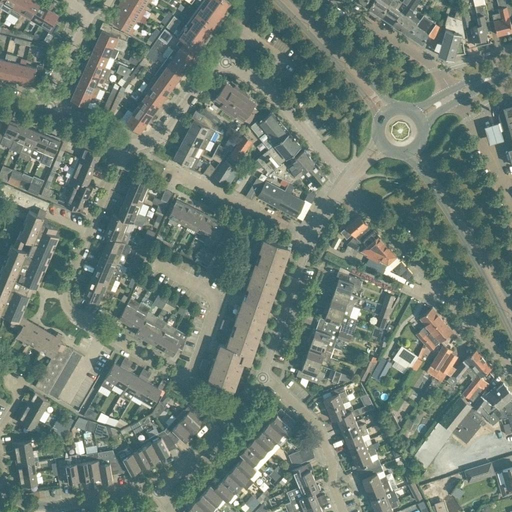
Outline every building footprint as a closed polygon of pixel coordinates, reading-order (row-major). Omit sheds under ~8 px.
[(0,6),(0,7),(9,13),(16,0),(4,0),(4,1),(0,6)] [(18,18),(29,0),(16,0),(9,13),(18,18)] [(31,18),(40,3),(35,0),(29,0),(18,18),(24,22),(28,15),(31,18)] [(144,8),(146,4),(139,0),(121,0),(121,1),(142,14),(146,9),(144,8)] [(208,0),(204,7),(202,5),(192,18),(194,20),(187,30),(185,29),(180,35),(197,48),(231,0),(230,0),(208,0)] [(373,0),(369,7),(381,15),(391,0),(373,0)] [(396,25),(404,13),(395,8),(398,3),(394,0),(391,0),(381,15),(396,25)] [(419,0),(431,0),(433,1),(433,0),(414,0),(410,8),(413,10),(419,0)] [(487,15),(484,3),(485,3),(484,0),(473,0),(479,24),(471,26),(476,46),(490,42),(490,41),(488,41),(486,32),(488,31),(485,21),(489,20),(488,15),(487,15)] [(497,34),(511,30),(511,28),(509,15),(511,14),(511,13),(508,0),(497,0),(499,8),(500,12),(492,14),(497,34)] [(139,20),(142,14),(121,1),(118,5),(121,7),(118,12),(135,23),(137,19),(139,20)] [(41,23),(49,8),(40,3),(31,18),(41,23)] [(54,35),(60,24),(55,21),(59,14),(49,8),(41,23),(50,29),(48,32),(54,35)] [(460,53),(465,52),(463,43),(465,42),(465,43),(466,43),(460,8),(461,13),(456,11),(454,17),(448,15),(448,14),(446,19),(445,24),(446,24),(446,23),(447,24),(441,42),(439,41),(436,48),(435,47),(435,48),(441,50),(440,54),(438,53),(438,54),(454,59),(454,58),(452,58),(454,53),(460,53)] [(467,11),(461,12),(464,26),(470,24),(467,11)] [(135,23),(118,12),(115,18),(112,16),(109,20),(131,33),(134,28),(133,27),(135,23)] [(404,13),(396,25),(410,35),(420,19),(414,15),(411,19),(404,13)] [(420,19),(410,35),(413,37),(422,43),(428,34),(434,37),(441,27),(423,14),(420,19)] [(173,31),(177,27),(181,21),(174,16),(167,26),(173,31)] [(124,32),(112,27),(112,26),(110,32),(102,29),(98,39),(119,49),(119,48),(124,51),(127,44),(126,40),(127,40),(129,35),(124,32)] [(158,37),(162,40),(168,31),(164,28),(158,37)] [(155,49),(162,40),(158,37),(151,46),(155,49)] [(114,58),(119,49),(98,39),(93,49),(114,58)] [(191,61),(198,52),(180,39),(176,45),(180,47),(177,51),(191,61)] [(149,57),(155,49),(151,46),(145,55),(149,57)] [(191,61),(177,51),(173,48),(166,57),(185,70),(191,61)] [(93,49),(89,59),(104,66),(110,68),(114,58),(93,49)] [(11,78),(15,62),(17,55),(7,52),(5,59),(1,76),(11,78)] [(136,64),(140,59),(136,56),(131,54),(128,60),(136,64)] [(178,79),(185,70),(166,57),(160,65),(178,79)] [(26,65),(26,64),(27,60),(21,58),(20,63),(15,62),(11,78),(22,81),(26,65)] [(112,69),(104,66),(89,59),(84,69),(106,78),(107,79),(112,69)] [(126,80),(129,75),(128,74),(132,69),(120,63),(116,71),(124,75),(122,77),(126,80)] [(40,77),(43,65),(37,64),(36,67),(26,65),(22,81),(32,84),(34,76),(40,77)] [(172,87),(178,79),(160,65),(154,74),(172,87)] [(103,84),(106,78),(84,69),(80,79),(96,86),(98,81),(103,84)] [(126,80),(129,83),(132,78),(134,79),(136,75),(133,72),(130,75),(129,75),(126,80)] [(166,96),(172,87),(154,74),(148,83),(166,96)] [(126,80),(122,77),(121,77),(117,82),(122,85),(121,86),(126,80)] [(96,86),(80,79),(76,88),(95,97),(97,92),(100,87),(96,86)] [(125,88),(129,83),(126,80),(121,86),(119,89),(124,91),(125,88)] [(226,112),(243,90),(239,87),(237,89),(226,81),(223,85),(219,81),(210,94),(215,97),(213,99),(220,104),(219,106),(226,112)] [(111,92),(115,94),(119,85),(115,83),(111,92)] [(159,105),(166,96),(148,83),(141,92),(142,92),(159,105)] [(99,99),(95,97),(76,88),(71,98),(87,105),(89,101),(90,102),(95,101),(97,102),(99,99)] [(119,102),(124,91),(119,89),(115,100),(119,102)] [(243,90),(226,112),(234,117),(235,115),(243,121),(244,119),(249,122),(258,110),(253,106),(256,102),(245,94),(246,93),(243,90)] [(110,104),(115,94),(111,92),(106,102),(110,104)] [(139,104),(153,114),(159,105),(142,92),(138,97),(136,101),(139,104)] [(112,117),(119,102),(115,100),(111,109),(108,115),(112,117)] [(106,114),(110,104),(106,102),(102,112),(106,114)] [(147,122),(153,114),(139,104),(133,112),(147,122)] [(511,104),(505,107),(505,108),(502,110),(500,112),(500,115),(501,118),(503,120),(506,121),(508,121),(509,120),(511,130),(511,146),(508,148),(511,161),(511,104)] [(201,112),(211,120),(216,123),(220,118),(215,115),(205,107),(201,112)] [(260,137),(280,120),(272,111),(258,123),(257,120),(250,125),(260,137)] [(140,131),(147,122),(133,112),(126,121),(140,131)] [(189,128),(210,139),(215,130),(220,132),(222,128),(203,115),(200,121),(194,118),(189,128)] [(498,117),(482,122),(487,139),(502,135),(498,117)] [(2,124),(0,127),(0,142),(1,140),(11,144),(20,123),(10,119),(7,126),(2,124)] [(275,143),(289,131),(280,120),(260,137),(269,148),(275,143)] [(20,151),(29,127),(20,123),(11,144),(10,147),(20,151)] [(30,155),(40,131),(29,127),(20,151),(18,156),(28,160),(30,155)] [(210,139),(189,128),(184,137),(199,146),(205,149),(205,148),(210,139)] [(40,159),(50,135),(40,131),(30,155),(40,159)] [(269,172),(301,145),(293,137),(289,131),(275,143),(269,148),(254,161),(259,168),(263,165),(263,166),(264,165),(269,172)] [(60,137),(55,135),(54,137),(50,135),(40,159),(51,164),(61,140),(59,139),(60,137)] [(226,159),(215,175),(228,184),(239,168),(234,164),(237,160),(238,161),(252,141),(243,135),(229,154),(226,159)] [(100,154),(93,151),(96,143),(84,137),(80,145),(84,147),(80,157),(96,163),(100,154)] [(194,155),(199,146),(184,137),(179,147),(194,155)] [(219,144),(214,153),(222,158),(229,149),(219,144)] [(179,147),(174,157),(188,165),(193,168),(199,157),(194,155),(179,147)] [(304,171),(315,162),(304,149),(291,160),(293,162),(287,167),(283,162),(271,172),(270,172),(279,177),(282,178),(289,181),(292,182),(298,176),(304,171)] [(214,153),(212,157),(220,161),(222,158),(214,153)] [(92,174),(96,163),(80,157),(75,167),(92,174)] [(312,189),(328,178),(315,162),(304,171),(312,181),(308,184),(312,189)] [(204,171),(210,175),(215,167),(210,163),(204,171)] [(8,181),(13,169),(3,165),(0,171),(0,177),(2,179),(8,181)] [(92,174),(75,167),(70,165),(66,175),(71,177),(75,179),(75,178),(88,184),(92,174)] [(13,169),(8,181),(13,183),(18,185),(23,173),(13,169)] [(33,177),(32,177),(23,173),(18,185),(27,189),(31,181),(31,182),(33,177)] [(147,192),(151,182),(134,175),(134,177),(132,176),(130,181),(132,182),(130,186),(147,192)] [(298,176),(292,182),(298,185),(301,184),(302,180),(298,176)] [(88,184),(75,178),(75,179),(71,177),(69,183),(73,184),(72,189),(88,196),(92,186),(88,184)] [(286,187),(289,181),(282,178),(279,183),(284,186),(286,187)] [(36,290),(38,285),(41,278),(39,277),(43,266),(45,267),(48,259),(47,259),(49,254),(51,254),(54,247),(52,246),(54,241),(56,242),(59,234),(55,232),(57,227),(42,221),(43,217),(47,209),(50,202),(0,180),(0,196),(8,200),(12,202),(13,202),(29,209),(26,216),(28,217),(23,228),(21,227),(14,244),(12,243),(8,251),(10,252),(6,262),(4,261),(1,269),(2,270),(0,275),(0,274),(0,312),(19,320),(16,325),(21,327),(16,334),(24,339),(25,337),(35,343),(34,344),(41,349),(42,347),(47,350),(46,351),(52,355),(45,368),(36,384),(35,385),(40,388),(43,390),(48,393),(51,387),(54,382),(58,376),(61,371),(64,365),(67,360),(70,354),(74,349),(69,346),(67,350),(64,348),(66,344),(25,321),(27,318),(21,314),(25,306),(23,305),(25,300),(27,301),(31,290),(35,292),(36,290)] [(41,186),(31,182),(31,181),(27,189),(38,193),(41,186)] [(266,181),(258,196),(276,205),(284,190),(266,181)] [(304,201),(290,193),(294,185),(289,182),(286,187),(284,190),(276,205),(296,216),(304,201)] [(45,186),(41,195),(50,199),(54,189),(45,186)] [(142,202),(147,192),(130,186),(126,196),(142,202)] [(82,205),(84,206),(88,196),(72,189),(67,199),(60,196),(58,200),(57,202),(79,211),(82,205)] [(161,198),(168,201),(172,192),(165,189),(161,198)] [(309,190),(305,199),(311,202),(316,194),(309,190)] [(138,212),(142,202),(126,196),(122,206),(138,212)] [(163,211),(168,201),(161,198),(157,208),(163,211)] [(186,204),(176,199),(174,204),(171,202),(166,214),(171,216),(168,221),(175,225),(186,204)] [(188,225),(196,208),(186,204),(175,225),(176,225),(179,220),(188,225)] [(146,216),(138,212),(122,206),(118,215),(142,225),(146,216)] [(197,229),(205,213),(196,208),(188,225),(197,229)] [(118,215),(113,213),(109,223),(125,230),(129,221),(142,226),(142,225),(118,215)] [(204,240),(215,218),(205,213),(197,229),(198,230),(195,236),(204,240)] [(362,240),(373,230),(359,214),(346,225),(347,226),(341,231),(347,238),(352,232),(355,235),(348,244),(357,248),(362,240)] [(204,240),(204,241),(203,243),(209,245),(213,237),(217,239),(218,238),(220,239),(225,230),(222,229),(225,223),(215,218),(204,240)] [(109,223),(105,233),(132,245),(132,244),(128,242),(132,233),(125,230),(109,223)] [(152,241),(155,232),(148,228),(146,233),(150,234),(148,239),(152,241)] [(388,264),(397,256),(374,229),(373,230),(362,240),(357,248),(356,250),(369,257),(378,262),(380,259),(388,264)] [(128,254),(132,245),(105,233),(105,234),(109,236),(105,245),(128,254)] [(144,250),(147,251),(152,241),(148,239),(148,240),(144,238),(143,241),(140,248),(144,250)] [(284,258),(288,246),(264,238),(227,345),(221,343),(208,379),(232,387),(241,363),(243,364),(244,361),(250,363),(252,358),(243,354),(244,352),(250,354),(255,342),(257,343),(262,330),(259,329),(267,306),(270,307),(274,294),(272,293),(279,271),(282,272),(287,258),(284,258)] [(0,256),(0,267),(10,244),(6,242),(0,256)] [(105,245),(101,255),(118,262),(119,258),(125,260),(127,255),(128,254),(105,245)] [(248,247),(245,256),(251,258),(254,249),(248,247)] [(143,261),(147,251),(140,248),(136,258),(143,261)] [(207,266),(211,258),(199,252),(195,260),(207,266)] [(123,265),(123,264),(101,255),(97,265),(122,275),(123,271),(120,270),(122,264),(123,265)] [(388,264),(380,259),(378,262),(369,257),(366,262),(365,265),(382,273),(384,270),(386,266),(388,264)] [(389,270),(401,282),(412,272),(400,260),(389,270)] [(120,280),(122,275),(97,265),(93,275),(114,284),(116,279),(120,280)] [(359,290),(362,280),(359,279),(359,277),(338,270),(336,276),(339,277),(337,282),(334,282),(333,287),(351,293),(353,288),(359,290)] [(111,290),(114,284),(93,275),(89,285),(113,295),(115,291),(111,290)] [(140,278),(137,284),(147,290),(148,288),(150,284),(140,278)] [(235,283),(232,292),(238,294),(242,285),(235,283)] [(113,295),(89,285),(84,296),(106,305),(108,306),(112,296),(113,296),(113,295)] [(359,296),(351,293),(333,287),(331,291),(333,292),(331,298),(353,306),(355,301),(357,300),(359,296)] [(165,301),(169,295),(160,290),(158,293),(156,296),(165,301)] [(387,293),(383,304),(390,307),(394,296),(387,293)] [(178,301),(169,295),(165,301),(175,307),(178,301)] [(128,322),(140,302),(131,297),(119,317),(128,322)] [(325,307),(350,316),(353,306),(331,298),(330,303),(327,302),(325,307)] [(151,306),(150,306),(141,301),(140,302),(128,322),(137,328),(138,328),(148,311),(151,306)] [(387,317),(390,307),(383,304),(379,315),(387,317)] [(422,340),(443,319),(432,306),(420,317),(426,324),(416,333),(422,340)] [(350,316),(325,307),(324,312),(326,313),(324,318),(329,320),(327,326),(354,336),(355,335),(347,332),(350,326),(347,325),(350,316)] [(157,316),(148,311),(138,328),(137,328),(135,332),(145,338),(157,316)] [(379,315),(376,324),(383,327),(385,321),(386,319),(387,317),(379,315)] [(154,343),(166,322),(157,316),(145,338),(154,343)] [(223,319),(220,328),(226,330),(229,321),(223,319)] [(432,348),(452,331),(443,319),(422,340),(425,343),(432,348)] [(176,327),(167,322),(166,322),(154,343),(163,349),(173,333),(176,327)] [(313,327),(309,338),(332,346),(334,341),(336,341),(337,337),(349,341),(350,340),(353,341),(354,336),(327,326),(325,331),(313,327)] [(173,333),(163,349),(173,354),(182,339),(173,333)] [(383,339),(380,338),(378,343),(385,346),(387,341),(389,337),(384,335),(383,339)] [(309,338),(308,343),(310,344),(308,349),(329,356),(330,351),(331,349),(332,346),(309,338)] [(409,369),(417,354),(402,344),(393,358),(409,369)] [(438,353),(431,364),(439,369),(439,370),(440,368),(445,360),(452,349),(444,344),(443,344),(445,345),(439,354),(438,353)] [(480,367),(487,360),(477,348),(462,361),(447,379),(453,385),(462,374),(463,376),(468,372),(472,376),(481,368),(480,367)] [(79,359),(82,354),(84,356),(85,355),(82,354),(74,349),(70,354),(79,359)] [(302,359),(320,365),(322,359),(328,362),(330,357),(308,349),(307,354),(304,353),(302,359)] [(76,365),(79,359),(70,354),(67,360),(76,365)] [(392,361),(382,356),(371,375),(379,380),(381,377),(383,378),(392,361)] [(115,382),(129,359),(125,357),(120,365),(114,361),(101,384),(111,390),(115,382)] [(202,358),(199,367),(205,369),(209,360),(202,358)] [(376,362),(369,359),(367,358),(363,368),(369,370),(371,372),(376,362)] [(121,396),(134,373),(128,369),(132,361),(129,359),(115,382),(124,388),(120,395),(121,396)] [(318,370),(320,365),(302,359),(301,363),(303,364),(301,369),(299,369),(297,375),(309,379),(317,382),(323,377),(325,372),(318,370)] [(73,370),(76,365),(67,360),(64,365),(73,370)] [(445,360),(440,368),(447,373),(452,365),(445,360)] [(483,389),(478,385),(484,379),(481,376),(492,366),(487,360),(480,367),(481,368),(472,376),(475,373),(476,375),(462,392),(473,401),(483,389)] [(73,370),(64,365),(61,371),(70,376),(73,370)] [(131,399),(148,370),(143,368),(139,375),(134,373),(121,396),(130,401),(131,399)] [(364,380),(369,370),(363,368),(358,378),(364,380)] [(148,370),(131,399),(140,405),(144,399),(153,383),(147,380),(151,372),(148,370)] [(70,376),(61,371),(58,376),(66,381),(70,376)] [(341,372),(338,382),(344,380),(346,381),(351,379),(352,376),(341,372)] [(63,387),(66,381),(58,376),(54,382),(63,387)] [(153,404),(162,389),(166,381),(162,379),(160,383),(159,383),(158,386),(153,383),(144,399),(153,404)] [(60,392),(63,387),(54,382),(51,387),(60,392)] [(511,400),(509,397),(511,394),(511,392),(503,382),(496,388),(494,386),(488,392),(484,389),(484,390),(473,405),(476,407),(480,410),(492,424),(501,417),(501,418),(507,417),(506,412),(507,412),(508,412),(511,411),(511,400)] [(326,410),(343,403),(350,400),(343,385),(322,394),(326,404),(324,405),(326,410)] [(57,397),(60,392),(51,387),(48,393),(49,393),(57,398),(59,399),(60,399),(57,397)] [(44,409),(49,399),(34,390),(28,400),(44,409)] [(367,393),(360,396),(364,405),(371,402),(367,393)] [(476,407),(473,405),(472,405),(460,396),(440,420),(452,431),(466,442),(481,424),(479,422),(483,418),(481,416),(482,416),(474,410),(476,407)] [(28,400),(23,409),(38,418),(44,422),(50,412),(44,409),(28,400)] [(332,419),(337,417),(358,408),(353,410),(351,405),(345,408),(343,403),(326,410),(328,414),(330,413),(332,419)] [(201,415),(198,412),(192,407),(187,412),(184,408),(176,416),(193,432),(200,424),(200,423),(203,419),(200,416),(201,415)] [(339,428),(356,421),(353,415),(360,413),(358,408),(337,417),(339,422),(337,423),(339,428)] [(33,428),(38,418),(23,409),(17,419),(33,428)] [(95,419),(98,413),(95,411),(92,413),(87,409),(86,411),(83,415),(95,419)] [(391,410),(385,414),(393,430),(399,427),(391,410)] [(282,433),(295,420),(286,412),(281,417),(277,413),(269,421),(282,433)] [(377,424),(382,421),(377,412),(374,413),(376,418),(374,419),(376,424),(377,424)] [(104,413),(100,421),(105,422),(108,417),(109,415),(104,413)] [(89,420),(82,417),(79,416),(74,425),(86,429),(89,420)] [(185,440),(193,432),(176,416),(165,428),(175,443),(181,436),(185,440)] [(58,417),(52,427),(60,431),(61,430),(67,429),(69,429),(69,428),(71,424),(68,422),(63,419),(58,417)] [(105,422),(115,425),(118,420),(108,417),(105,422)] [(118,420),(115,425),(120,427),(128,422),(120,417),(118,420)] [(418,422),(410,418),(406,426),(414,430),(418,422)] [(132,428),(141,423),(139,419),(130,424),(132,428)] [(89,420),(86,429),(94,432),(95,430),(98,422),(89,420)] [(452,431),(440,420),(416,453),(429,462),(443,443),(452,431)] [(275,441),(282,433),(269,421),(262,429),(275,441)] [(356,421),(339,428),(340,432),(343,431),(345,437),(366,428),(364,423),(358,426),(356,421)] [(387,431),(382,421),(377,424),(379,429),(381,434),(387,431)] [(132,428),(130,424),(120,430),(122,433),(127,431),(132,428)] [(165,428),(150,437),(161,457),(170,452),(169,450),(168,449),(175,445),(176,446),(177,446),(175,443),(165,428)] [(347,448),(364,441),(362,435),(368,433),(366,428),(345,437),(347,442),(345,443),(347,448)] [(255,437),(268,449),(275,441),(262,429),(255,437)] [(161,457),(150,437),(140,442),(143,447),(151,462),(161,457)] [(247,445),(260,457),(268,449),(255,437),(247,445)] [(15,453),(33,450),(31,439),(13,442),(15,453)] [(364,441),(347,448),(349,452),(351,451),(353,457),(374,448),(372,443),(366,446),(364,441)] [(130,445),(114,453),(115,455),(121,472),(129,468),(131,473),(142,467),(133,452),(130,445)] [(240,453),(253,465),(260,457),(247,445),(240,453)] [(142,467),(151,462),(143,447),(133,452),(142,467)] [(358,474),(381,464),(379,458),(372,461),(370,456),(376,453),(374,448),(353,457),(355,462),(353,463),(358,474)] [(98,451),(97,451),(102,481),(113,479),(112,473),(121,472),(115,455),(114,453),(113,449),(98,451)] [(291,459),(302,455),(300,449),(288,454),(291,459)] [(17,464),(35,461),(33,450),(15,453),(17,464)] [(101,481),(102,481),(97,451),(87,453),(91,478),(101,476),(101,481)] [(91,478),(87,453),(81,454),(81,452),(77,453),(81,479),(91,478)] [(69,481),(81,479),(77,453),(69,454),(70,457),(65,458),(65,459),(58,460),(60,465),(61,477),(63,476),(64,481),(69,480),(69,481)] [(261,473),(257,468),(253,465),(240,453),(243,456),(236,464),(253,481),(261,473)] [(293,465),(304,461),(302,455),(291,459),(293,465)] [(19,474),(36,471),(35,461),(17,464),(19,474)] [(495,473),(491,462),(465,470),(468,481),(495,473)] [(309,469),(306,463),(291,469),(298,486),(315,479),(310,469),(309,469)] [(246,488),(253,481),(236,464),(229,472),(241,484),(246,488)] [(367,489),(388,480),(386,475),(380,478),(377,472),(383,469),(381,464),(358,474),(362,484),(364,483),(367,489)] [(277,473),(280,476),(283,472),(277,466),(274,470),(277,472),(277,473)] [(503,495),(511,491),(511,466),(503,469),(506,482),(500,484),(503,495)] [(277,473),(277,472),(274,470),(270,474),(273,477),(276,480),(280,476),(277,473)] [(410,470),(405,473),(409,483),(414,481),(416,480),(410,470)] [(32,483),(38,482),(36,471),(19,474),(20,485),(25,485),(32,483)] [(221,480),(234,492),(236,493),(240,489),(239,487),(241,484),(229,472),(221,480)] [(284,476),(279,481),(283,485),(288,479),(284,476)] [(319,483),(317,484),(315,479),(298,486),(293,488),(298,498),(321,488),(319,483)] [(227,500),(234,492),(221,480),(214,487),(211,484),(210,484),(227,500)] [(386,492),(392,490),(388,480),(367,489),(369,494),(366,495),(368,500),(386,492)] [(413,493),(419,490),(414,481),(408,484),(413,493)] [(226,501),(227,500),(210,484),(203,492),(216,504),(223,497),(226,501)] [(314,491),(319,489),(321,489),(321,488),(298,498),(291,501),(295,511),(318,501),(314,491)] [(386,492),(368,500),(370,504),(373,503),(375,509),(396,500),(398,499),(394,489),(392,490),(386,492)] [(419,490),(413,493),(417,500),(422,497),(419,490)] [(207,511),(208,511),(216,504),(203,492),(195,500),(207,511)] [(252,509),(256,505),(260,502),(253,495),(245,502),(250,506),(252,509)] [(207,511),(195,500),(188,508),(191,511),(207,511)] [(394,511),(392,507),(398,505),(396,500),(375,509),(376,511),(394,511)] [(295,511),(319,511),(322,511),(318,501),(295,511)] [(446,502),(433,508),(434,511),(448,511),(450,511),(446,502)]
